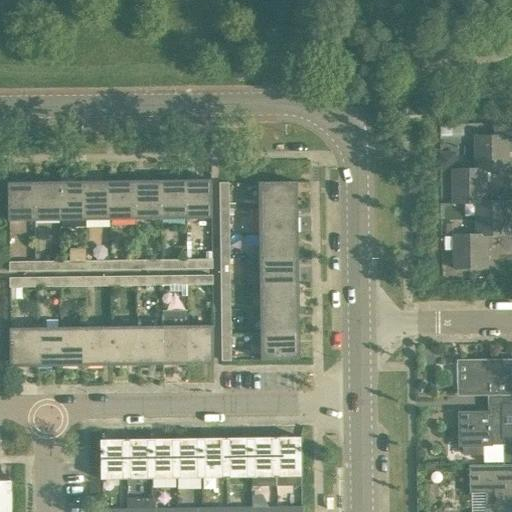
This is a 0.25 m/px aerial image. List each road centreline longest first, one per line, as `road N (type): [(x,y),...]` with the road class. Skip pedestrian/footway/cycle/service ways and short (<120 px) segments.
road 1 (tertiary): [(0,107),(295,103),(328,110),(345,127),(351,152)]
road 2 (residential): [(47,419),(85,410),(358,404)]
road 3 (tertiary): [(356,323),(351,152)]
road 4 (residential): [(511,323),(356,323)]
